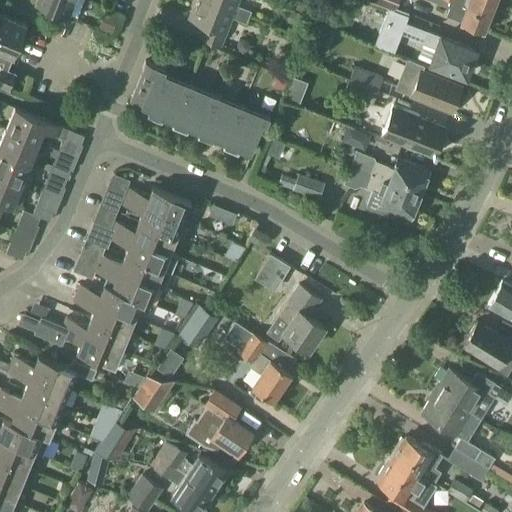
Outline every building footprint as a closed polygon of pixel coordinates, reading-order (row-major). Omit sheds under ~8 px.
[(38,0),(70,12),(79,16),(84,3),(85,0),(38,0)] [(247,20),(250,14),(213,0),(196,0),(190,15),(204,21),(200,32),(222,40),(232,15),(247,20)] [(238,2),(238,0),(213,0),(250,14),(252,7),(238,2)] [(451,0),(447,13),(461,19),(483,28),(484,26),(488,28),(492,17),(488,16),(493,2),(489,0),(451,0)] [(388,6),(374,44),(394,51),(401,31),(424,40),(423,40),(437,45),(437,47),(432,60),(466,73),(467,71),(469,68),(472,61),(472,57),(476,47),(442,35),(442,34),(446,24),(426,17),(425,20),(409,14),(408,14),(393,8),(389,6),(388,6)] [(8,14),(0,33),(0,59),(4,61),(2,66),(1,65),(0,67),(0,84),(10,89),(11,86),(17,71),(8,68),(13,55),(15,55),(28,22),(8,14)] [(461,84),(422,69),(424,64),(405,57),(394,84),(452,108),(461,84)] [(165,67),(146,59),(142,68),(144,69),(131,98),(149,106),(148,109),(251,152),(264,119),(161,76),(165,67)] [(383,75),(353,64),(342,92),(372,103),(383,75)] [(392,103),(381,131),(401,139),(434,152),(437,146),(440,147),(445,135),(442,134),(444,127),(419,117),(420,114),(392,103)] [(15,106),(6,127),(38,140),(42,129),(55,135),(60,124),(15,106)] [(0,149),(30,161),(38,140),(6,127),(0,143),(0,149)] [(68,127),(64,136),(81,143),(85,134),(68,127)] [(0,173),(21,182),(30,161),(0,149),(0,173)] [(374,165),(371,173),(389,179),(419,191),(423,181),(426,179),(429,173),(427,170),(428,167),(398,156),(394,166),(376,159),(374,165)] [(53,162),(50,169),(67,176),(71,169),(53,162)] [(67,176),(50,169),(47,178),(64,185),(67,176)] [(361,169),(357,182),(366,185),(373,188),(367,205),(380,210),(393,214),(395,209),(410,215),(411,212),(414,210),(416,204),(415,201),(419,191),(389,179),(371,173),(361,169)] [(285,180),(284,184),(294,187),(293,189),(319,197),(324,180),(299,171),(298,174),(293,172),(291,178),(287,177),(286,181),(285,180)] [(0,198),(12,204),(21,182),(0,173),(0,198)] [(125,193),(184,217),(190,200),(152,185),(149,193),(128,185),(125,193)] [(184,217),(125,193),(121,202),(142,209),(138,218),(177,233),(184,217)] [(12,204),(0,198),(0,207),(3,200),(12,204)] [(24,209),(41,216),(50,219),(53,211),(36,204),(33,211),(24,208),(24,209)] [(214,207),(209,217),(232,226),(236,216),(214,207)] [(38,223),(41,216),(24,209),(21,216),(38,223)] [(170,250),(177,233),(138,218),(135,226),(115,218),(112,226),(170,250)] [(255,225),(248,237),(263,246),(270,235),(255,225)] [(112,226),(108,235),(128,243),(125,251),(164,267),(171,269),(177,253),(170,250),(112,226)] [(227,260),(237,244),(227,238),(218,254),(227,260)] [(10,243),(7,250),(23,257),(27,249),(10,243)] [(101,251),(97,259),(157,284),(164,287),(171,269),(164,267),(125,251),(121,259),(101,251)] [(290,264),(270,251),(255,276),(275,289),(290,264)] [(97,259),(94,268),(114,277),(114,278),(111,284),(150,300),(157,284),(97,259)] [(511,316),(511,284),(502,279),(488,302),(511,316)] [(299,281),(278,312),(266,330),(277,338),(283,329),(308,346),(323,323),(310,315),(322,297),(299,281)] [(150,300),(111,284),(108,292),(81,282),(78,290),(136,314),(142,298),(150,301),(150,300)] [(129,331),(136,314),(78,290),(74,299),(93,307),(90,316),(129,331)] [(45,315),(48,306),(35,300),(30,309),(45,315)] [(200,303),(181,331),(197,343),(217,315),(200,303)] [(62,342),(66,334),(60,332),(63,323),(41,314),(34,331),(62,342)] [(129,331),(90,316),(87,323),(67,315),(63,323),(123,347),(129,331)] [(234,319),(223,335),(239,346),(237,350),(252,360),(249,364),(261,372),(252,383),(272,398),(292,371),(287,368),(296,355),(270,336),(267,340),(234,319)] [(477,319),(463,341),(497,362),(496,364),(508,371),(511,365),(511,338),(511,340),(477,319)] [(116,364),(123,347),(63,323),(60,332),(80,340),(77,349),(116,364)] [(147,343),(159,347),(166,328),(153,324),(147,343)] [(10,361),(70,386),(76,371),(92,378),(97,368),(73,358),(70,366),(37,353),(34,362),(13,353),(10,361)] [(63,402),(70,386),(10,361),(6,370),(26,378),(23,386),(63,402)] [(449,365),(436,388),(470,410),(484,387),(488,389),(493,380),(477,370),(472,379),(449,365)] [(160,398),(173,380),(146,375),(133,395),(146,404),(153,394),(160,398)] [(511,392),(493,380),(486,391),(507,404),(511,396),(511,392)] [(0,386),(0,395),(56,419),(63,402),(23,386),(20,394),(0,386)] [(194,416),(185,430),(203,442),(217,445),(222,439),(238,450),(239,447),(242,449),(249,440),(246,438),(251,430),(231,416),(239,404),(214,387),(203,403),(205,404),(196,418),(194,416)] [(470,410),(436,388),(422,410),(460,433),(453,445),(487,466),(494,455),(466,438),(480,416),(470,410)] [(0,395),(0,406),(12,412),(9,419),(3,416),(49,436),(56,419),(0,395)] [(98,440),(112,407),(96,400),(81,433),(98,440)] [(42,452),(49,436),(3,416),(0,422),(0,434),(33,449),(42,452)] [(117,419),(109,431),(124,442),(135,425),(117,419)] [(407,433),(392,455),(433,480),(434,480),(441,468),(435,464),(443,452),(422,439),(420,441),(407,433)] [(0,454),(26,465),(33,449),(0,434),(0,454)] [(166,439),(157,451),(161,455),(177,465),(185,471),(185,470),(211,488),(225,467),(208,455),(197,452),(191,461),(187,458),(188,457),(183,455),(186,451),(166,439)] [(0,473),(20,482),(26,465),(0,454),(0,473)] [(161,455),(154,466),(170,477),(171,474),(178,480),(170,492),(197,510),(198,508),(202,511),(209,500),(205,497),(211,488),(185,470),(185,471),(177,465),(161,455)] [(383,464),(378,472),(381,473),(379,477),(394,487),(387,498),(408,511),(436,511),(424,504),(437,482),(434,480),(433,480),(392,455),(386,465),(383,464)] [(84,458),(76,476),(84,480),(93,461),(84,458)] [(134,480),(155,495),(162,485),(140,471),(134,480)] [(0,473),(0,493),(13,499),(20,482),(0,473)] [(472,488),(454,477),(447,488),(477,507),(482,499),(473,493),(472,494),(469,492),(472,488)] [(155,495),(134,480),(125,494),(146,508),(155,495)] [(0,511),(7,511),(13,499),(0,493),(0,511)] [(385,511),(364,499),(355,511),(405,511),(399,508),(395,511),(385,511)] [(444,511),(469,511),(452,501),(444,511)] [(145,511),(133,503),(126,511),(160,511),(157,510),(155,511),(145,511)]
